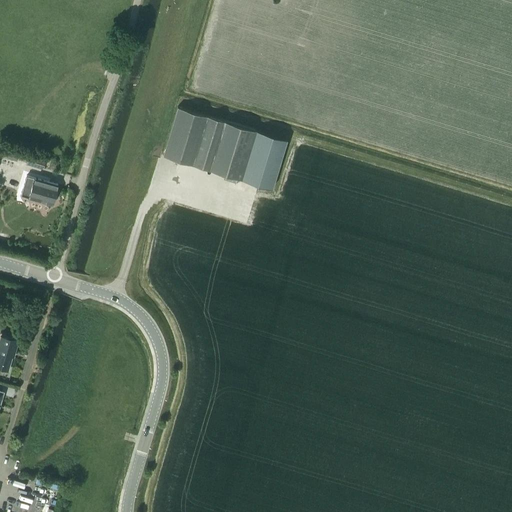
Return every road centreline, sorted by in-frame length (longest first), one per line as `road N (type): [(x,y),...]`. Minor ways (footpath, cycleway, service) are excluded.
road 1 (tertiary): [(53,277),(122,301),(156,342),(161,379),(126,511)]
road 2 (unclassified): [(53,277),(138,0)]
road 3 (unclassified): [(0,465),(49,291)]
